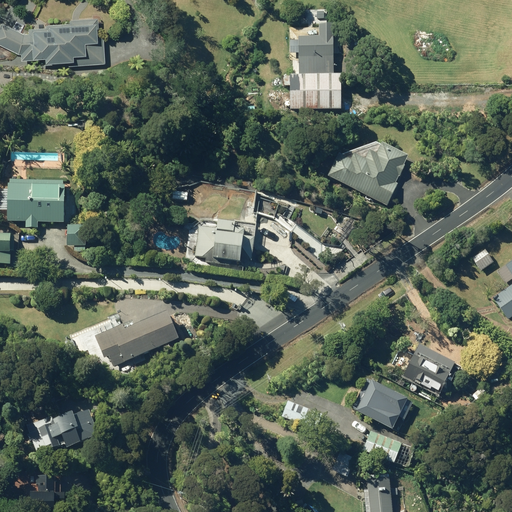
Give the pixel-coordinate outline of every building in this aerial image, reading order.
[(21,58),(48,57),(48,62),(74,60),(74,65),(105,64),(104,36),(100,36),(99,18),(71,20),(71,23),(47,24),(47,27),(30,28),(31,34),(25,35),(3,24),(0,30),(0,43),(21,54),(21,58)] [(292,109),(344,109),(344,74),(336,74),(336,23),(321,24),(321,37),(300,37),(300,75),(292,75),(292,109)] [(9,133),(17,134),(18,121),(10,120),(9,133)] [(331,177),(389,207),(401,185),(397,183),(401,176),(402,177),(407,167),(406,166),(411,157),(385,143),(379,155),(375,153),(370,162),(357,155),(354,160),(343,154),(331,177)] [(14,184),(13,220),(65,222),(66,186),(14,184)] [(191,191),(175,190),(175,201),(191,202),(191,191)] [(247,230),(236,229),(237,223),(223,221),(221,231),(202,228),(198,256),(243,263),(244,260),(254,261),(257,240),(246,238),(247,230)] [(76,252),(86,253),(87,247),(89,247),(90,226),(69,226),(68,246),(76,247),(76,252)] [(0,262),(12,263),(12,235),(0,235),(0,262)] [(474,259),(483,271),(496,262),(488,249),(474,259)] [(511,286),(494,298),(510,321),(511,318),(511,263),(499,272),(507,284),(511,280),(511,286)] [(455,272),(449,266),(444,270),(450,277),(455,272)] [(108,358),(112,356),(116,366),(182,338),(172,314),(128,332),(126,327),(99,338),(108,358)] [(405,377),(441,395),(449,394),(461,371),(441,361),(438,365),(435,364),(440,355),(421,345),(405,377)] [(358,412),(395,431),(402,418),(406,420),(415,403),(410,401),(411,399),(374,380),(374,381),(369,379),(354,409),(359,411),(358,412)] [(474,396),(479,401),(486,396),(482,390),(474,396)] [(34,441),(39,455),(68,445),(69,448),(101,436),(93,411),(77,416),(77,414),(60,420),(58,415),(27,426),(33,441),(34,441)] [(397,462),(411,467),(417,451),(403,445),(403,444),(371,431),(363,450),(396,464),(397,462)] [(4,444),(9,450),(17,443),(13,437),(4,444)] [(359,457),(341,449),(333,469),(351,477),(359,457)] [(21,494),(21,511),(58,511),(58,507),(68,507),(68,494),(58,494),(58,477),(43,477),(43,493),(21,494)] [(394,511),(392,478),(368,480),(369,490),(366,490),(368,511),(394,511)]
